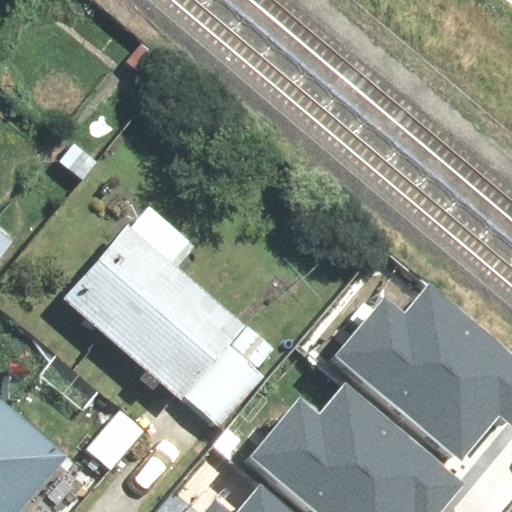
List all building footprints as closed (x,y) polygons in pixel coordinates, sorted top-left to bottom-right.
[(45,312),(198,443),(267,363),(115,232),(45,312)] [(511,406),(511,369),(415,287),(396,310),(375,293),(320,357),(447,465),(484,423),(492,430),(511,406)] [(418,511),(443,482),(328,385),(309,408),(288,390),(233,455),(300,511),(418,511)] [(24,511),(58,473),(0,423),(0,511),(24,511)] [(282,511),(248,482),(228,505),(208,488),(186,511),(282,511)]
